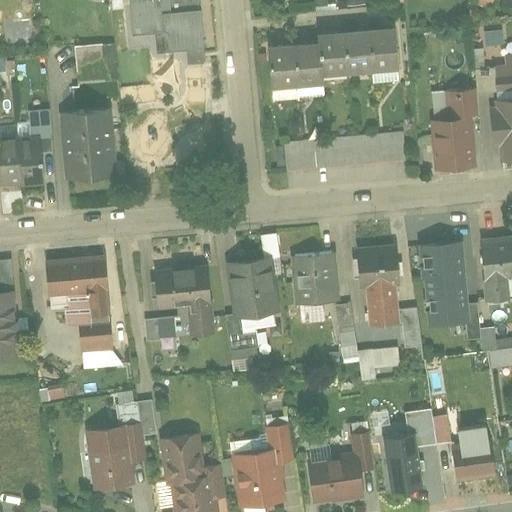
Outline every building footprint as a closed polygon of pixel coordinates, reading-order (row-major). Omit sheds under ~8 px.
[(130,0),(133,36),(169,32),(171,53),(189,52),(188,49),(204,47),(203,33),(199,0),(130,0)] [(393,27),(367,29),(372,81),(398,79),(393,27)] [(367,29),(342,31),(346,84),(372,81),(367,29)] [(342,31),(316,33),(316,42),(320,86),(346,84),(342,31)] [(316,42),(291,44),(295,96),(321,94),(320,86),(316,42)] [(77,45),(79,79),(118,77),(116,43),(77,45)] [(291,44),(265,46),(269,98),(295,96),(291,44)] [(474,120),(471,87),(445,90),(448,122),(429,124),(434,172),(470,169),(466,121),(474,120)] [(511,167),(511,101),(491,103),(497,169),(511,167)] [(112,176),(107,110),(64,114),(69,179),(112,176)] [(287,139),(289,168),(408,160),(406,132),(287,139)] [(25,192),(48,190),(43,141),(21,143),(25,192)] [(0,155),(3,194),(25,192),(21,143),(0,144),(0,155)] [(511,300),(511,247),(511,237),(478,240),(484,303),(511,300)] [(462,242),(419,248),(429,325),(469,319),(472,340),(482,338),(477,301),(469,300),(462,242)] [(403,290),(400,249),(361,253),(364,294),(368,293),(372,332),(401,330),(398,291),(403,290)] [(340,308),(336,254),(292,258),(297,312),(340,308)] [(51,302),(92,298),(95,323),(113,321),(111,296),(113,296),(109,257),(47,262),(51,302)] [(279,320),(274,260),(234,264),(240,324),(279,320)] [(159,313),(191,310),(194,342),(220,340),(213,266),(156,271),(159,313)] [(0,365),(25,363),(18,294),(0,295),(0,365)] [(405,307),(407,346),(423,345),(421,307),(405,307)] [(178,316),(147,317),(149,339),(179,337),(178,316)] [(397,366),(396,347),(359,349),(357,330),(344,331),(345,361),(363,360),(364,378),(378,378),(377,367),(397,366)] [(511,337),(495,338),(495,330),(486,330),(486,347),(511,346),(511,337)] [(85,368),(119,366),(117,331),(83,333),(85,368)] [(511,364),(511,347),(492,351),(495,367),(511,364)] [(432,416),(430,409),(404,412),(407,432),(415,431),(417,447),(436,444),(432,416)] [(432,416),(436,444),(452,442),(448,413),(432,416)] [(277,447),(279,462),(293,460),(288,422),(266,425),(269,448),(277,447)] [(496,476),(492,439),(489,440),(487,423),(457,427),(459,443),(452,444),(456,481),(496,476)] [(127,429),(88,434),(95,494),(134,489),(127,429)] [(360,461),(372,460),(368,430),(350,432),(353,456),(360,455),(360,461)] [(407,432),(382,436),(389,491),(422,486),(417,447),(415,431),(407,432)] [(196,434),(163,439),(170,482),(174,481),(202,477),(196,434)] [(269,448),(231,453),(238,507),(284,501),(279,462),(277,447),(269,448)] [(307,461),(312,506),(365,500),(360,461),(360,455),(353,456),(307,461)] [(427,467),(427,491),(430,491),(430,503),(443,503),(442,467),(427,467)] [(202,477),(174,481),(178,511),(214,511),(210,477),(202,477)]
